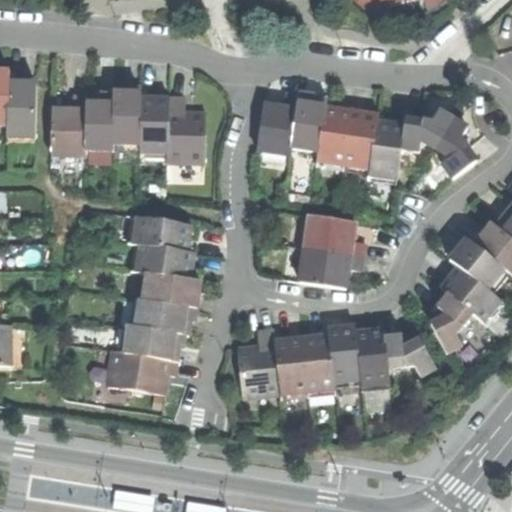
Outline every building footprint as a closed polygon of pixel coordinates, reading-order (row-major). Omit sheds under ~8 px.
[(6,151),(28,151),(29,85),(24,85),(16,84),(16,91),(16,97),(2,97),(1,140),(1,144),(1,150),(6,151)] [(114,145),(140,146),(141,100),(141,88),(134,88),(128,88),(128,94),(114,94),(114,99),(114,145)] [(292,149),(319,153),(325,110),(327,98),(326,98),(326,102),(308,99),(300,98),(300,95),(299,98),(292,149)] [(291,157),(292,149),(299,98),(285,96),(284,109),(274,107),(264,106),(257,152),(291,157)] [(86,157),(86,151),(87,99),(77,99),(73,99),(73,111),(53,111),(53,157),(86,157)] [(113,152),(114,145),(114,99),(99,99),(87,99),(86,151),(113,152)] [(142,153),(167,153),(168,100),(155,100),(141,100),(140,146),(140,153),(142,153)] [(167,164),(205,164),(205,115),(185,115),(185,100),(177,100),(168,100),(167,153),(167,159),(167,164)] [(318,162),(343,166),(351,114),(336,112),(325,110),(319,153),(318,162)] [(414,156),(429,159),(453,121),(439,113),(432,125),(422,123),(406,121),(405,127),(401,156),(410,161),(414,156)] [(343,166),(371,170),(378,124),(379,118),(363,115),(351,114),(343,166)] [(438,174),(453,181),(477,163),(465,147),(461,141),(468,130),(453,121),(429,159),(434,162),(441,170),(438,174)] [(397,180),(401,156),(405,127),(388,125),(378,124),(371,170),(370,176),(397,180)] [(343,172),(343,166),(318,162),(317,168),(343,172)] [(371,170),(343,166),(343,172),(370,176),(371,170)] [(511,224),(503,235),(511,242),(511,213),(511,214),(507,220),(511,224)] [(305,217),(300,251),(358,259),(360,245),(347,243),(348,234),(350,223),(305,217)] [(129,247),(131,247),(182,255),(184,242),(178,242),(179,235),(180,227),(128,219),(124,245),(129,246),(129,247)] [(474,238),(470,243),(504,271),(509,275),(511,277),(511,242),(503,235),(492,226),(483,237),(478,233),(474,238)] [(450,262),(459,269),(487,291),(504,271),(470,243),(469,242),(459,254),(458,252),(455,256),(450,262)] [(133,275),(143,276),(179,282),(181,269),(187,270),(188,264),(189,256),(182,255),(131,247),(127,274),(133,275)] [(295,283),(341,290),(342,282),(343,271),(356,273),(358,259),(300,251),(295,283)] [(442,290),(449,296),(472,315),(483,324),(484,323),(500,303),(500,302),(492,296),(487,291),(459,269),(450,280),(442,290)] [(492,296),(509,275),(504,271),(487,291),(492,296)] [(143,276),(139,304),(188,312),(192,312),(194,299),(188,298),(188,293),(190,283),(179,282),(143,276)] [(431,326),(447,355),(462,347),(455,335),(472,315),(449,296),(438,310),(446,316),(442,320),(438,322),(431,326)] [(504,307),(500,303),(484,323),(488,327),(504,307)] [(130,304),(126,329),(131,330),(135,305),(130,304)] [(135,305),(131,330),(170,336),(184,338),(178,337),(180,324),(186,325),(187,319),(188,312),(139,304),(136,304),(135,305)] [(355,328),(356,334),(361,381),(362,387),(363,387),(389,385),(390,384),(388,369),(385,340),(385,338),(384,338),(383,331),(367,333),(356,334),(356,328),(355,328)] [(118,329),(114,355),(120,356),(124,330),(118,329)] [(124,330),(120,356),(173,364),(174,355),(175,351),(168,350),(170,336),(131,330),(126,329),(124,329),(124,330)] [(328,331),(329,337),(334,384),(361,381),(356,334),(343,336),(342,329),(336,330),(328,331)] [(239,351),(245,400),(281,396),(281,402),(282,402),(282,396),(276,343),(275,333),(258,334),(260,349),(248,350),(239,351)] [(313,339),(303,340),(308,393),(335,390),(334,384),(329,337),(313,339)] [(395,339),(385,340),(388,369),(414,366),(421,378),(436,370),(420,341),(409,347),(403,348),(402,338),(395,339)] [(286,342),(276,343),(282,396),(308,393),(303,340),(286,342)] [(103,390),(161,398),(163,383),(164,378),(170,379),(172,365),(176,365),(176,364),(173,364),(120,356),(114,355),(109,354),(103,390)] [(335,390),(362,387),(361,381),(334,384),(335,390)] [(389,390),(389,385),(363,387),(364,393),(389,390)] [(157,507),(159,498),(120,492),(119,500),(124,501),(152,506),(157,507)] [(118,504),(117,509),(136,511),(156,511),(157,507),(152,506),(124,501),(119,500),(118,504)]
